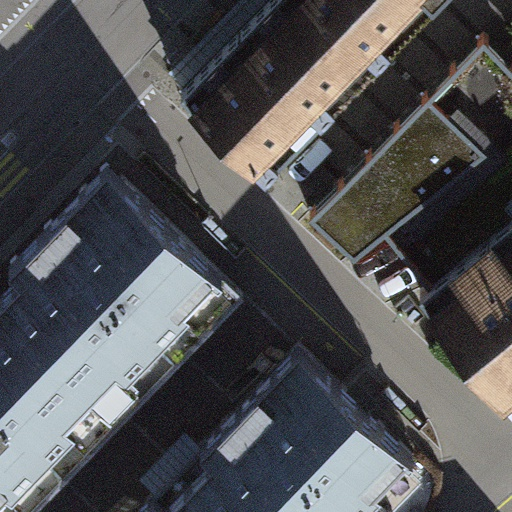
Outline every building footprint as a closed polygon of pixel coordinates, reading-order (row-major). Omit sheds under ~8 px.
[(261,0),(201,62),(180,84),(265,167),(428,0),(261,0)] [(511,58),(486,30),(310,210),(355,252),(384,227),(432,281),(511,214),(511,58)] [(0,511),(29,511),(245,292),(108,159),(8,261),(19,271),(0,291),(0,511)] [(420,291),(511,400),(511,214),(432,281),(420,291)] [(301,338),(132,511),(376,511),(428,459),(301,338)]
